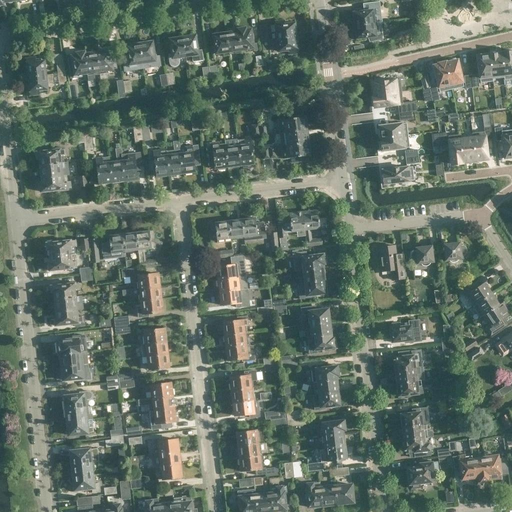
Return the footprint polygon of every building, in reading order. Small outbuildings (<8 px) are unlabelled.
[(355,25),(381,22),(380,16),(373,17),(373,10),(362,12),(362,9),(354,10),(354,12),(355,25)] [(275,39),(296,36),(294,24),(284,25),(284,21),(275,22),(276,33),(274,34),(275,39)] [(381,22),(355,25),(356,38),(357,38),(358,40),(365,39),(365,37),(368,36),(369,42),(383,39),(381,28),(381,22)] [(262,40),(268,40),(266,25),(260,26),(262,40)] [(246,30),(245,28),(238,29),(238,31),(241,53),(241,50),(247,49),(247,52),(257,51),(256,44),(252,44),(250,30),(246,30)] [(226,33),(229,55),(229,52),(234,51),(234,54),(241,53),(238,31),(226,33)] [(399,40),(417,36),(416,31),(398,35),(399,40)] [(222,56),(229,55),(226,33),(213,35),(215,45),(212,46),(213,54),(216,54),(222,53),(222,56)] [(198,50),(195,36),(183,37),(186,56),(192,56),(192,62),(203,61),(202,50),(198,50)] [(296,36),(275,39),(275,44),(277,44),(278,52),(287,51),(288,54),(298,53),(296,36)] [(179,57),(186,56),(183,37),(170,39),(172,54),(169,55),(170,63),(171,65),(173,66),(175,67),(177,66),(179,64),(179,62),(179,60),(179,57)] [(155,58),(153,42),(140,44),(143,63),(148,62),(149,69),(161,67),(159,57),(155,58)] [(136,64),(143,63),(140,44),(127,46),(130,68),(136,67),(136,64)] [(503,52),(501,52),(504,76),(511,74),(511,50),(503,51),(503,52)] [(106,72),(105,71),(112,70),(109,51),(97,53),(100,74),(100,79),(107,78),(107,72),(106,72)] [(501,52),(489,54),(492,77),(504,76),(501,52)] [(84,53),(76,54),(77,56),(72,57),(75,78),(82,77),(81,74),(87,74),(87,76),(88,76),(84,53)] [(100,74),(97,53),(85,55),(84,53),(88,76),(87,76),(89,87),(95,86),(94,81),(93,73),(99,72),(100,74)] [(489,54),(476,55),(479,79),(492,77),(489,54)] [(450,62),(446,63),(451,85),(463,82),(458,60),(456,61),(455,58),(450,60),(450,62)] [(29,78),(46,76),(44,61),(36,62),(35,59),(26,60),(29,78)] [(439,64),(433,66),(438,88),(451,85),(446,63),(445,62),(438,64),(439,64)] [(209,66),(211,77),(218,76),(216,65),(209,66)] [(204,78),(211,77),(209,66),(202,67),(204,78)] [(166,74),(168,85),(175,84),(173,73),(166,74)] [(161,86),(168,85),(166,74),(160,75),(161,86)] [(46,76),(29,78),(30,95),(39,94),(48,93),(47,82),(51,82),(50,75),(46,76)] [(427,75),(421,77),(423,89),(430,88),(427,75)] [(478,75),(471,76),(472,88),(479,87),(478,75)] [(123,81),(125,92),(132,91),(130,80),(123,81)] [(374,83),(373,83),(374,95),(397,92),(395,80),(379,82),(379,80),(373,80),(374,83)] [(118,93),(125,92),(123,81),(116,82),(118,93)] [(437,88),(430,90),(433,102),(440,101),(437,88)] [(429,89),(422,91),(425,103),(432,101),(429,89)] [(374,96),(373,97),(375,107),(398,105),(397,92),(374,95),(374,96)] [(416,103),(398,105),(399,114),(413,113),(417,112),(416,103)] [(434,110),(427,110),(429,123),(437,122),(436,117),(434,110)] [(413,113),(399,114),(400,122),(413,120),(413,113)] [(297,118),(277,120),(278,129),(282,128),(282,133),(285,133),(306,130),(304,117),(302,117),(302,115),(296,116),(297,118)] [(208,116),(198,117),(199,131),(210,129),(208,116)] [(448,117),(449,124),(459,123),(458,116),(448,117)] [(198,117),(191,118),(192,131),(199,131),(198,117)] [(259,124),(261,136),(268,135),(267,123),(259,124)] [(402,123),(379,126),(381,139),(403,136),(402,123)] [(253,137),(261,136),(259,124),(252,125),(253,137)] [(141,126),(143,142),(150,141),(148,125),(141,126)] [(135,143),(143,142),(141,126),(133,128),(135,143)] [(502,127),(494,128),(496,140),(502,140),(502,136),(503,136),(502,127)] [(287,145),(308,143),(307,141),(309,141),(308,136),(307,136),(306,130),(285,133),(287,145)] [(511,157),(511,134),(503,136),(502,136),(502,140),(505,158),(511,157)] [(91,135),(87,136),(83,136),(84,143),(84,150),(92,150),(91,135)] [(83,136),(76,137),(72,138),(73,144),(84,143),(83,136)] [(381,140),(380,140),(381,151),(405,148),(403,136),(381,139),(381,140)] [(485,136),(473,138),(476,160),(488,159),(486,140),(485,136)] [(473,138),(461,139),(464,162),(469,161),(469,163),(475,162),(475,160),(476,160),(473,138)] [(238,146),(240,166),(254,164),(251,139),(244,140),(245,145),(238,146)] [(462,162),(464,162),(461,139),(449,141),(451,164),(462,163),(462,162)] [(308,143),(287,145),(282,146),(283,150),(281,150),(282,159),(291,158),(292,162),(308,160),(308,156),(309,156),(308,143)] [(212,146),(207,147),(210,168),(214,167),(215,169),(228,167),(225,148),(225,144),(218,145),(218,144),(212,144),(212,146)] [(228,167),(240,166),(238,146),(225,148),(228,167)] [(120,147),(115,148),(117,161),(109,162),(112,182),(124,180),(122,161),(121,156),(120,147)] [(180,150),(182,173),(195,172),(195,165),(197,165),(196,164),(199,163),(197,147),(186,148),(179,149),(180,150)] [(64,163),(63,156),(64,155),(63,149),(36,152),(37,158),(39,158),(40,165),(60,163),(64,163)] [(167,152),(167,155),(169,175),(182,173),(180,150),(174,151),(167,152)] [(169,175),(167,155),(160,156),(160,151),(153,152),(156,176),(169,175)] [(140,153),(121,156),(124,180),(137,179),(136,171),(140,170),(139,162),(141,162),(140,153)] [(418,157),(406,158),(407,165),(419,163),(418,157)] [(112,182),(109,162),(103,163),(103,158),(92,159),(93,167),(97,167),(99,184),(112,182)] [(64,163),(60,163),(40,165),(42,178),(62,176),(61,168),(65,168),(64,163)] [(383,173),(382,173),(383,184),(402,182),(402,184),(408,183),(408,181),(409,181),(408,167),(382,170),(383,173)] [(62,176),(42,178),(42,185),(40,186),(41,192),(60,190),(60,192),(71,190),(70,182),(67,182),(67,175),(62,176)] [(317,210),(303,212),(305,230),(307,247),(322,245),(321,237),(312,238),(311,229),(320,228),(319,228),(327,227),(326,217),(318,218),(317,210)] [(284,222),(277,223),(279,238),(286,237),(285,232),(305,230),(303,212),(289,214),(290,224),(285,224),(284,222)] [(242,220),(244,239),(258,238),(258,235),(261,235),(260,228),(257,228),(255,218),(242,220)] [(244,239),(242,220),(228,221),(230,239),(244,237),(244,239)] [(230,239),(228,221),(209,224),(211,233),(215,232),(217,244),(229,242),(229,239),(230,239)] [(157,254),(162,243),(154,239),(153,231),(136,233),(138,251),(140,268),(144,268),(157,266),(156,260),(146,261),(145,250),(152,249),(152,252),(157,254)] [(125,252),(138,251),(136,233),(122,234),(125,252)] [(125,257),(125,252),(122,234),(109,236),(110,244),(102,244),(104,260),(125,257)] [(91,252),(98,251),(96,238),(90,239),(91,252)] [(50,257),(76,254),(75,247),(76,247),(76,241),(46,244),(47,250),(49,250),(50,257)] [(461,245),(460,242),(444,244),(446,260),(449,260),(450,261),(451,262),(452,262),(452,263),(453,263),(454,263),(455,263),(456,263),(456,262),(457,262),(458,262),(458,261),(459,260),(459,259),(463,258),(462,255),(465,255),(466,254),(467,252),(467,250),(467,248),(465,246),(464,245),(461,245)] [(395,245),(379,247),(382,271),(391,270),(392,279),(405,278),(403,263),(397,264),(395,245)] [(416,248),(416,251),(413,251),(412,252),(412,253),(411,254),(411,255),(411,256),(411,257),(411,258),(412,259),(413,260),(414,261),(415,261),(418,261),(418,264),(421,264),(422,265),(423,265),(425,266),(426,266),(428,266),(429,265),(430,264),(431,263),(431,262),(434,262),(432,246),(416,248)] [(281,250),(282,258),(294,256),(293,249),(281,250)] [(231,251),(215,253),(216,259),(232,257),(231,251)] [(299,270),(323,267),(322,263),(325,263),(323,254),(322,254),(320,253),(317,253),(315,255),(298,258),(299,270)] [(76,254),(50,257),(51,265),(48,265),(49,271),(81,268),(80,261),(77,262),(76,254)] [(251,255),(246,255),(242,256),(239,256),(240,265),(252,263),(251,255)] [(218,280),(238,278),(237,271),(239,270),(239,265),(217,267),(218,280)] [(301,283),(324,280),(324,275),(325,273),(325,270),(323,269),(323,267),(299,270),(299,271),(304,270),(304,277),(300,277),(301,283)] [(122,278),(127,277),(131,277),(131,281),(134,283),(139,282),(140,289),(138,289),(140,289),(159,287),(158,274),(139,276),(139,275),(134,275),(133,269),(121,270),(122,278)] [(220,293),(239,290),(242,290),(241,284),(239,285),(238,278),(218,280),(220,293)] [(324,280),(301,283),(304,283),(304,289),(302,290),(303,296),(326,293),(325,288),(327,286),(326,283),(324,281),(324,280)] [(246,282),(246,289),(257,288),(257,281),(246,282)] [(477,304),(479,302),(492,293),(485,282),(476,288),(472,283),(460,291),(464,296),(466,295),(473,306),(477,304)] [(55,300),(75,297),(74,290),(78,290),(78,284),(51,286),(51,293),(54,292),(55,300)] [(161,299),(159,287),(140,289),(138,289),(138,290),(122,291),(123,296),(132,295),(141,294),(141,302),(161,299)] [(239,290),(220,293),(221,305),(243,303),(243,297),(240,297),(239,290)] [(480,317),(484,314),(499,304),(492,293),(479,302),(477,304),(473,306),(480,317)] [(56,313),(76,310),(75,303),(79,302),(78,297),(75,297),(55,300),(56,313)] [(138,318),(149,317),(149,314),(162,312),(161,299),(141,302),(142,309),(137,309),(138,318)] [(256,310),(272,308),(271,299),(255,301),(256,310)] [(273,308),(285,306),(284,299),(272,301),(273,308)] [(499,304),(484,314),(492,325),(510,313),(503,302),(500,304),(499,304)] [(285,306),(273,308),(274,315),(286,313),(285,306)] [(310,324),(329,322),(328,309),(313,311),(312,307),(301,308),(301,314),(304,314),(305,318),(308,318),(308,324),(306,325),(310,324)] [(272,308),(256,310),(257,318),(273,316),(272,308)] [(76,310),(56,313),(57,320),(55,320),(55,326),(82,323),(81,317),(77,318),(76,310)] [(115,326),(130,324),(129,317),(114,318),(115,326)] [(237,318),(238,321),(223,322),(224,328),(225,335),(245,333),(247,333),(246,326),(248,325),(247,317),(237,318)] [(99,328),(111,327),(110,319),(98,320),(99,328)] [(310,338),(331,335),(329,322),(310,324),(306,325),(306,331),(309,330),(310,337),(307,338),(310,338)] [(393,328),(392,328),(391,329),(392,342),(415,339),(415,333),(412,333),(412,328),(411,326),(401,327),(401,323),(392,324),(393,328)] [(130,326),(115,328),(116,335),(131,334),(130,326)] [(111,328),(99,330),(86,331),(87,338),(103,336),(104,342),(102,343),(102,349),(110,348),(109,342),(110,342),(110,336),(112,336),(111,328)] [(146,344),(166,342),(164,329),(143,331),(143,336),(145,336),(146,343),(144,343),(144,344),(146,344)] [(504,339),(497,344),(502,352),(509,348),(510,349),(511,347),(511,332),(503,338),(504,339)] [(226,348),(249,345),(248,340),(245,340),(245,333),(225,335),(226,348)] [(310,338),(307,338),(308,344),(312,343),(313,350),(335,347),(334,338),(331,338),(331,335),(310,338)] [(442,344),(454,342),(454,336),(441,337),(442,344)] [(252,338),(253,345),(264,344),(263,337),(252,338)] [(468,352),(478,345),(473,337),(463,345),(468,352)] [(60,354),(80,352),(85,351),(85,344),(86,344),(85,338),(57,341),(58,354),(60,354)] [(146,344),(144,344),(145,349),(147,349),(148,356),(167,354),(166,342),(146,344)] [(454,342),(442,344),(443,351),(455,349),(454,342)] [(249,345),(226,348),(228,361),(243,359),(243,362),(254,360),(252,346),(249,345)] [(116,360),(129,358),(127,346),(115,348),(116,354),(116,360)] [(471,361),(484,353),(480,347),(468,355),(471,361)] [(62,367),(89,364),(87,351),(85,351),(80,352),(60,354),(62,367)] [(396,370),(419,367),(423,367),(421,353),(394,356),(396,370)] [(167,354),(148,356),(149,363),(146,363),(147,369),(168,367),(167,354)] [(263,365),(279,363),(278,355),(262,357),(263,365)] [(296,362),(292,362),(280,364),(281,371),(297,369),(296,362)] [(279,363),(263,365),(264,372),(280,370),(279,363)] [(62,367),(62,375),(63,380),(83,378),(83,380),(91,379),(91,371),(89,371),(89,364),(62,367)] [(318,382),(337,379),(336,375),(338,375),(337,366),(316,369),(316,370),(311,370),(312,376),(313,383),(318,382)] [(397,383),(421,380),(420,373),(419,367),(396,370),(397,383)] [(245,376),(230,378),(232,391),(251,388),(250,381),(257,381),(255,371),(244,372),(245,376)] [(119,381),(134,379),(133,372),(118,374),(118,375),(119,381)] [(107,383),(119,382),(119,381),(118,375),(106,376),(107,383)] [(119,381),(119,382),(120,389),(135,387),(134,379),(119,381)] [(318,394),(338,392),(337,379),(318,382),(313,383),(315,395),(318,394)] [(405,396),(407,394),(422,393),(421,380),(397,383),(399,395),(400,395),(402,397),(405,396)] [(119,382),(107,383),(108,390),(120,389),(119,382)] [(153,398),(172,396),(171,383),(149,385),(150,391),(152,391),(153,398)] [(511,387),(509,383),(495,393),(499,398),(511,389),(511,387)] [(251,388),(232,391),(233,403),(253,401),(255,401),(254,395),(252,396),(251,388)] [(66,410),(89,407),(88,399),(89,399),(90,399),(91,398),(92,397),(92,396),(92,395),(92,394),(91,392),(90,392),(89,391),(88,391),(87,391),(79,392),(80,395),(64,396),(66,410)] [(448,399),(460,398),(460,391),(447,392),(448,399)] [(259,393),(260,400),(270,399),(270,392),(259,393)] [(314,411),(325,409),(324,407),(340,405),(338,392),(318,394),(315,395),(312,395),(314,411)] [(149,411),(154,411),(174,408),(172,396),(153,398),(138,400),(139,406),(149,405),(149,411)] [(254,408),(253,401),(233,403),(235,416),(256,413),(256,407),(254,408)] [(67,422),(93,419),(93,414),(90,414),(89,407),(66,410),(67,422)] [(174,408),(154,411),(155,418),(153,418),(154,424),(175,421),(174,408)] [(286,420),(301,418),(300,410),(285,412),(286,420)] [(264,420),(270,420),(285,418),(284,411),(264,412),(264,420)] [(403,427),(426,425),(426,419),(421,420),(421,413),(401,415),(403,427)] [(505,427),(511,423),(507,414),(500,417),(505,427)] [(306,417),(301,418),(286,420),(287,427),(307,425),(306,417)] [(285,418),(270,420),(271,429),(286,427),(285,418)] [(69,436),(88,433),(94,433),(93,419),(67,422),(69,436)] [(324,436),(343,433),(343,430),(345,429),(344,420),(322,423),(323,429),(320,430),(321,436),(324,436)] [(427,431),(426,425),(403,427),(404,440),(423,437),(423,438),(433,437),(432,430),(427,431)] [(126,429),(127,436),(143,435),(142,427),(126,429)] [(238,446),(263,443),(262,430),(237,433),(238,446)] [(323,449),(345,446),(343,433),(324,436),(324,442),(322,442),(323,449)] [(423,437),(404,440),(406,452),(429,449),(428,443),(424,444),(423,438),(423,437)] [(141,438),(129,439),(129,446),(142,445),(141,438)] [(159,441),(158,438),(152,439),(153,448),(159,447),(160,454),(158,454),(158,455),(179,452),(177,439),(159,441)] [(124,440),(112,441),(106,441),(106,449),(124,447),(124,440)] [(449,448),(450,455),(457,454),(455,441),(448,442),(449,448)] [(259,451),(258,444),(263,443),(238,446),(240,458),(241,458),(259,456),(261,456),(261,451),(259,451)] [(345,446),(323,449),(324,462),(347,459),(345,446)] [(438,457),(450,455),(449,448),(437,450),(438,457)] [(70,466),(91,463),(97,463),(95,449),(89,450),(89,449),(71,451),(71,456),(69,456),(70,466)] [(179,452),(158,455),(159,459),(160,459),(161,467),(180,464),(179,452)] [(484,454),(484,457),(485,457),(487,477),(488,477),(493,477),(493,478),(499,478),(498,476),(500,476),(499,470),(507,469),(505,458),(498,458),(497,455),(490,456),(490,453),(484,454)] [(450,455),(438,457),(439,469),(452,467),(450,455)] [(471,456),(471,457),(464,457),(464,455),(459,456),(461,479),(467,478),(467,480),(474,479),(473,477),(475,477),(472,455),(471,456)] [(488,477),(487,477),(485,457),(484,457),(478,457),(477,455),(472,455),(471,456),(471,457),(471,459),(472,458),(475,477),(479,476),(479,481),(488,480),(488,477)] [(259,456),(241,458),(240,458),(241,471),(263,469),(262,463),(260,463),(259,456)] [(292,462),(293,478),(302,477),(300,461),(292,462)] [(420,487),(420,483),(431,481),(430,472),(439,471),(438,461),(431,462),(432,465),(407,468),(409,484),(411,484),(411,488),(420,487)] [(285,479),(293,478),(292,462),(283,463),(285,479)] [(322,462),(307,464),(308,471),(323,469),(322,462)] [(71,478),(92,476),(91,463),(70,466),(71,473),(73,473),(73,478),(71,478)] [(180,464),(161,467),(162,473),(160,474),(161,480),(181,477),(180,464)] [(265,476),(279,475),(278,466),(264,468),(265,476)] [(333,470),(334,477),(349,476),(348,468),(333,470)] [(92,476),(71,478),(72,486),(74,486),(75,491),(92,489),(93,494),(99,493),(97,483),(93,483),(92,476)] [(129,481),(131,496),(139,495),(138,480),(129,481)] [(146,482),(146,488),(159,487),(158,480),(146,482)] [(123,497),(131,496),(129,481),(121,481),(123,497)] [(320,488),(319,483),(307,484),(307,489),(306,489),(308,507),(322,506),(320,488)] [(182,487),(182,494),(195,492),(194,485),(182,487)] [(335,486),(337,504),(353,502),(351,485),(335,486)] [(322,506),(337,504),(335,486),(320,488),(322,506)] [(105,495),(117,494),(116,487),(104,488),(105,495)] [(283,492),(282,487),(270,488),(270,493),(272,511),(286,510),(284,492),(283,492)] [(240,511),(257,511),(255,495),(255,489),(238,491),(240,511)] [(257,511),(263,511),(272,511),(270,493),(255,495),(257,511)] [(182,498),(174,499),(175,511),(196,511),(197,509),(192,510),(190,496),(182,497),(182,498)] [(78,506),(92,504),(91,498),(77,499),(78,506)] [(159,511),(159,505),(152,506),(152,501),(146,501),(147,507),(145,507),(145,511),(159,511)] [(159,511),(175,511),(174,503),(159,505),(159,511)]
